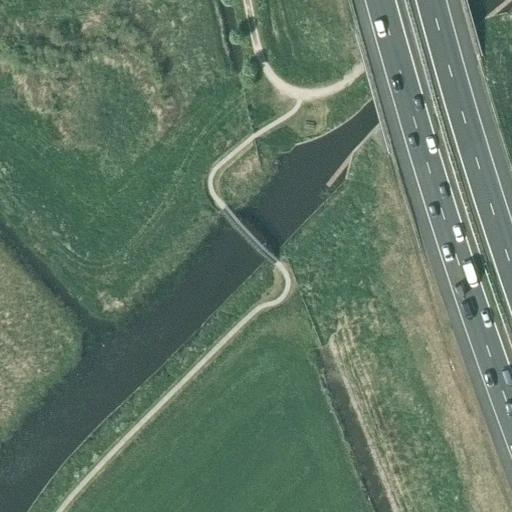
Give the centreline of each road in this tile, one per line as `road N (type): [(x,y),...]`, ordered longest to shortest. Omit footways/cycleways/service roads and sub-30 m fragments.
road 1 (motorway): [(379,0),(511,424)]
road 2 (motorway): [(511,270),(429,0)]
